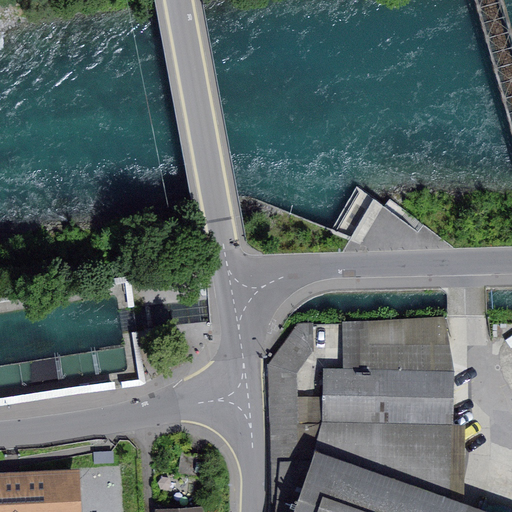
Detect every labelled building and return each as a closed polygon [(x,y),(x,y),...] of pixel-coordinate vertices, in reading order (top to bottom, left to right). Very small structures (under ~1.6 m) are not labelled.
[(279,511),(295,511),(313,462),(297,462),(294,372),(313,348),(313,325),(299,325),(269,365),(273,501),(280,503),(279,511)] [(451,372),(326,369),(325,421),(315,454),(316,455),(450,501),(451,372)] [(182,454),(180,472),(205,476),(208,458),(182,454)] [(295,511),(480,511),(450,501),(316,455),(313,462),(295,511)] [(0,511),(76,511),(74,475),(0,478),(0,511)]
